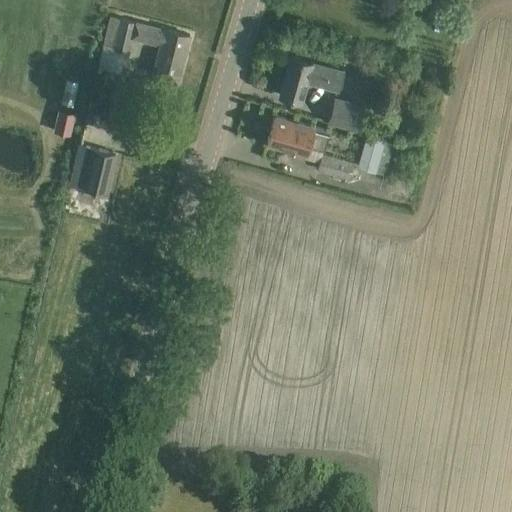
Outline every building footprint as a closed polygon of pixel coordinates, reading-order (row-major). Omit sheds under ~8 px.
[(189,35),(170,30),(164,28),(164,29),(120,18),(113,49),(128,53),(132,38),(160,44),(152,74),(177,81),(189,35)] [(446,64),(411,54),(407,67),(443,77),(446,64)] [(312,62),(290,56),(279,95),(300,101),(306,81),(337,89),(343,71),(311,62),(312,62)] [(334,98),(327,123),(359,132),(366,106),(334,98)] [(127,109),(132,127),(149,123),(144,104),(127,109)] [(59,109),(54,131),(69,134),(74,112),(59,109)] [(313,126),(274,115),(267,141),(306,152),(308,145),(323,149),(328,131),(313,127),(313,126)] [(377,171),(385,174),(394,142),(366,133),(356,167),(376,173),(377,171)] [(79,145),(70,184),(83,187),(84,186),(106,191),(115,153),(92,147),(92,148),(79,145)] [(317,170),(349,179),(354,161),(323,153),(317,170)]
